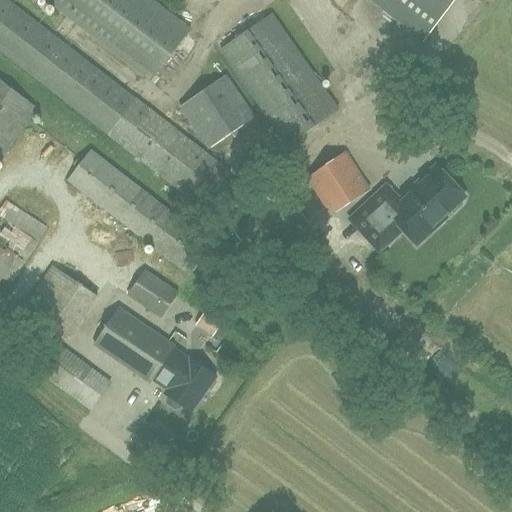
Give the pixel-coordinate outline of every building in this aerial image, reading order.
[(246,187),(3,0),(0,0),(0,52),(219,221),(246,187)] [(43,0),(151,82),(190,31),(149,0),(43,0)] [(368,0),(422,42),(454,0),(368,0)] [(287,147),(339,111),(272,16),(220,51),(287,147)] [(226,77),(180,109),(209,151),(255,119),(226,77)] [(0,161),(39,111),(0,80),(0,161)] [(190,278),(215,247),(92,152),(68,183),(190,278)] [(332,217),(371,192),(346,155),(307,180),(332,217)] [(437,167),(414,189),(400,202),(387,188),(352,221),(381,252),(404,230),(418,246),(448,218),(446,215),(466,196),(437,167)] [(256,264),(310,226),(287,194),(234,232),(256,264)] [(0,302),(39,244),(48,230),(22,213),(13,227),(0,217),(0,302)] [(503,259),(511,248),(511,234),(509,232),(493,250),(503,259)] [(68,345),(100,299),(53,267),(21,313),(68,345)] [(178,294),(146,272),(128,297),(161,320),(178,294)] [(166,404),(176,411),(180,410),(182,406),(191,412),(207,390),(211,390),(216,383),(215,378),(215,377),(190,360),(190,361),(174,350),(175,348),(119,310),(94,347),(150,385),(154,377),(160,381),(157,384),(168,391),(166,395),(168,396),(166,400),(166,404)] [(201,326),(218,339),(229,324),(212,311),(201,326)] [(91,411),(110,385),(46,338),(27,364),(91,411)] [(161,443),(152,457),(158,461),(167,447),(161,443)]
